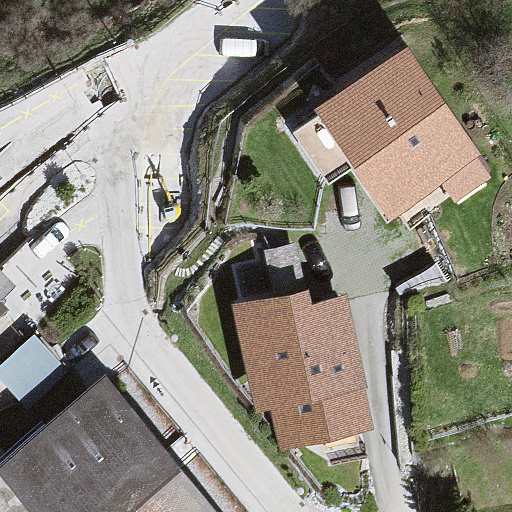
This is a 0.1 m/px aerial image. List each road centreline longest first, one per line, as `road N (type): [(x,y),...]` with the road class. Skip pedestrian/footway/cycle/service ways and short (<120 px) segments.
road 1 (residential): [(275,511),(234,472),(104,294),(178,139),(132,89),(9,146)]
road 2 (unknown): [(369,218),(369,511)]
